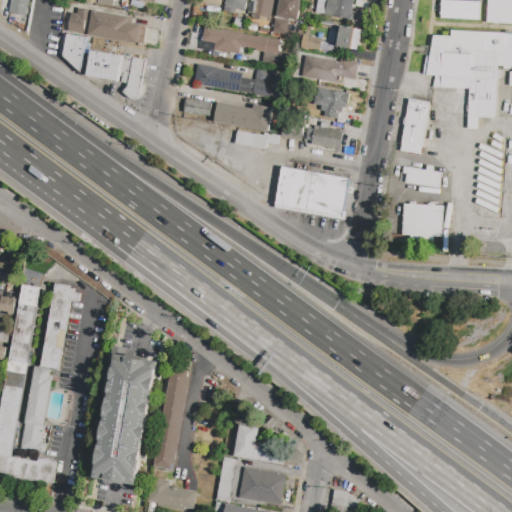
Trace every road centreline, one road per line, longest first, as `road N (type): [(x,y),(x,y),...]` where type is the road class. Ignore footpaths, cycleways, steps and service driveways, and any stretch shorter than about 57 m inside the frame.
road 1 (motorway): [(511,473),(0,93)]
road 2 (residential): [(32,225),(248,384),(393,511)]
road 3 (motorway): [(299,278),(0,74)]
road 4 (motorway): [(0,147),(275,356)]
road 5 (tertiary): [(0,33),(250,211)]
road 6 (residential): [(351,267),(400,0)]
road 7 (motorway): [(275,356),(489,511)]
road 8 (motorway): [(275,356),(440,511)]
road 9 (tertiary): [(351,267),(511,289)]
road 10 (residential): [(157,143),(180,0)]
